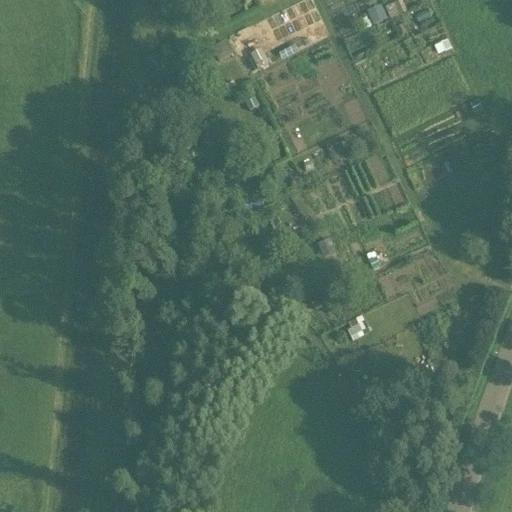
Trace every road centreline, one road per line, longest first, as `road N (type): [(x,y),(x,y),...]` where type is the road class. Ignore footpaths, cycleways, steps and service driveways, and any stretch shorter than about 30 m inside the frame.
road 1 (track): [(316,0),(423,222),(465,274),(511,292)]
road 2 (residential): [(460,511),(511,352)]
